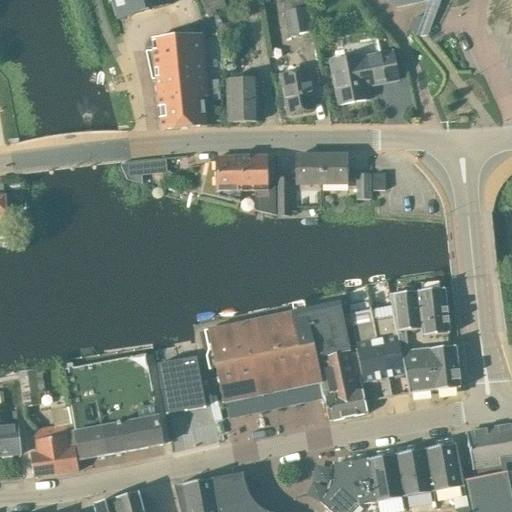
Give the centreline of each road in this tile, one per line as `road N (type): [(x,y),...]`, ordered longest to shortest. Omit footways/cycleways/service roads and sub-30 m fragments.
road 1 (tertiary): [(0,494),(63,490),(488,410)]
road 2 (tertiary): [(464,139),(146,146)]
road 3 (tertiary): [(488,410),(464,139)]
road 4 (tertiary): [(0,161),(146,146)]
